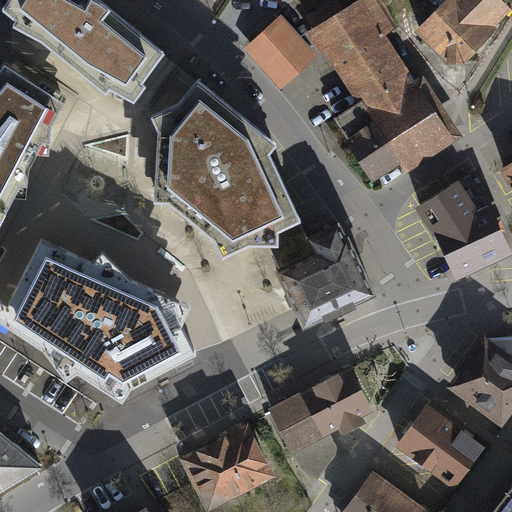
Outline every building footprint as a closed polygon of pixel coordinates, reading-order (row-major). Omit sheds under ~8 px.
[(8,0),(8,1),(4,7),(28,28),(26,31),(42,39),(82,72),(95,83),(97,80),(106,84),(130,97),(164,51),(101,0),(100,0),(8,0)] [(382,0),(366,0),(360,4),(381,36),(396,27),(382,0)] [(430,0),(437,6),(432,12),(435,15),(420,30),(451,60),(461,60),(491,30),(487,25),(505,6),(499,0),(430,0)] [(344,13),(337,1),(309,19),(361,101),(336,118),(374,177),(443,132),(381,36),(360,4),(344,13)] [(311,54),(277,15),(256,34),(261,40),(252,48),(281,81),(311,54)] [(0,66),(0,199),(9,204),(21,181),(24,182),(27,182),(29,167),(43,138),(50,139),(52,123),(64,100),(4,62),(0,66)] [(299,219),(300,218),(262,137),(265,133),(198,79),(178,103),(165,109),(168,115),(159,127),(155,189),(231,250),(250,242),(265,242),(264,235),(280,269),(314,253),(307,238),(299,219)] [(438,230),(457,273),(508,249),(491,212),(470,174),(421,206),(436,231),(438,230)] [(0,220),(9,204),(0,199),(0,220)] [(292,296),(360,265),(347,237),(345,239),(338,224),(328,229),(307,238),(314,253),(280,269),(279,269),(292,296)] [(39,238),(0,314),(0,317),(115,394),(205,345),(182,306),(147,271),(100,257),(39,238)] [(360,265),(292,296),(305,324),(327,314),(327,315),(338,310),(352,303),(352,302),(373,292),(360,265)] [(511,336),(485,339),(457,378),(476,392),(471,398),(501,420),(511,405),(511,336)] [(306,393),(272,410),(292,449),(303,466),(316,476),(335,450),(325,443),(330,436),(326,429),(341,422),(344,429),(362,420),(357,412),(368,407),(348,369),(305,391),(306,393)] [(481,446),(427,406),(399,443),(453,483),(481,446)] [(270,472),(246,426),(186,457),(209,504),(270,472)] [(0,489),(41,465),(0,430),(0,489)] [(425,511),(373,474),(344,511),(425,511)] [(511,511),(511,482),(488,511),(511,511)]
